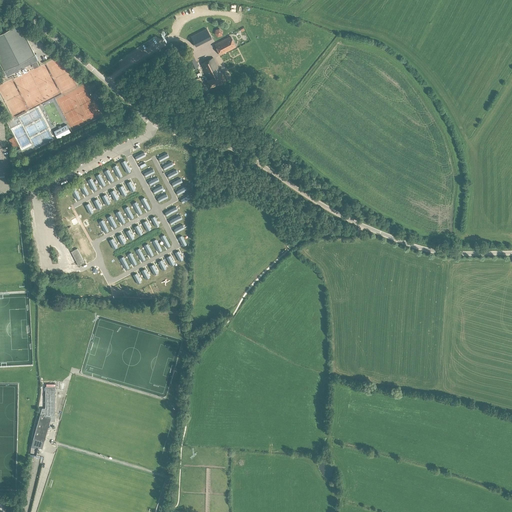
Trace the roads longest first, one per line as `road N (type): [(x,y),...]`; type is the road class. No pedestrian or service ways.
road 1 (unclassified): [(511,253),(417,247),(347,219),(236,150),(146,116)]
road 2 (unclassified): [(146,116),(9,0)]
road 3 (unclassified): [(4,190),(146,116)]
